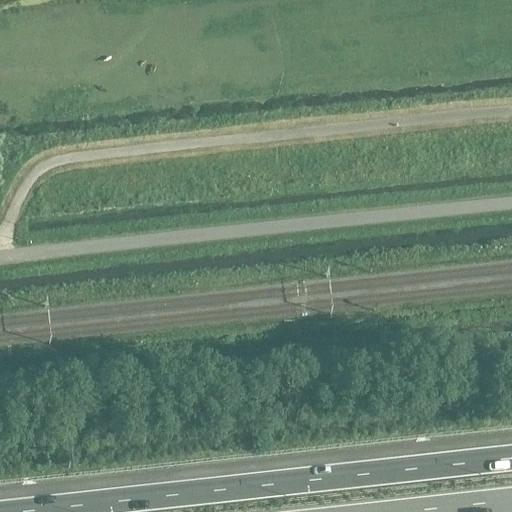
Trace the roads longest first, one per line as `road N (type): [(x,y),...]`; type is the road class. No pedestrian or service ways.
road 1 (unclassified): [(0,258),(511,205)]
road 2 (unknown): [(511,133),(79,173),(15,201)]
road 3 (motorway): [(511,457),(23,511)]
